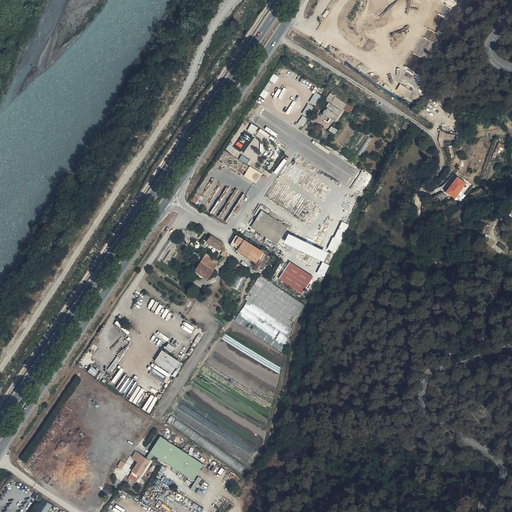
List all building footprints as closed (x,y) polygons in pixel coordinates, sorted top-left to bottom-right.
[(397,90),(409,97),(413,90),(401,83),(397,90)] [(310,101),(317,105),(323,95),(316,91),(310,101)] [(353,108),(332,95),(328,99),(333,102),(325,113),(335,121),(344,109),(350,113),(353,108)] [(303,113),(309,116),(315,107),(309,103),(303,113)] [(304,115),(299,123),(303,126),(308,119),(304,115)] [(440,131),(440,138),(455,140),(456,133),(440,131)] [(251,165),(244,175),(257,183),(263,173),(251,165)] [(460,191),(466,183),(458,178),(447,192),(455,197),(460,191)] [(470,186),(466,183),(460,191),(464,194),(470,186)] [(278,245),(289,228),(262,211),(252,228),(278,245)] [(341,220),(330,250),(337,253),(349,223),(341,220)] [(200,233),(187,224),(184,229),(197,238),(200,233)] [(325,261),(329,252),(289,234),(285,243),(325,261)] [(159,257),(171,238),(167,236),(155,254),(159,257)] [(212,247),(216,240),(211,236),(206,243),(212,247)] [(266,255),(240,238),(234,247),(241,251),(240,252),(260,265),(266,255)] [(225,245),(216,240),(212,247),(220,252),(222,250),(225,245)] [(198,251),(201,246),(196,243),(193,248),(198,251)] [(205,256),(213,262),(216,258),(208,253),(205,256)] [(263,268),(270,257),(267,255),(260,266),(263,268)] [(325,276),(330,265),(323,261),(318,273),(325,276)] [(304,294),(315,277),(291,262),(280,280),(304,294)] [(213,273),(200,265),(195,272),(208,281),(213,273)] [(237,274),(232,287),(241,290),(246,278),(237,274)] [(247,304),(290,331),(295,323),(294,322),(305,306),(260,277),(250,293),(253,295),(247,304)] [(176,375),(184,363),(162,349),(155,361),(176,375)] [(95,376),(99,371),(92,366),(89,371),(95,376)] [(169,422),(242,473),(247,466),(174,416),(169,422)] [(161,436),(151,452),(155,455),(193,481),(203,465),(161,436)] [(138,479),(151,461),(137,451),(132,457),(139,462),(130,474),(138,479)] [(155,455),(151,452),(147,458),(151,461),(155,455)] [(138,479),(130,474),(128,477),(136,482),(138,479)] [(48,511),(53,504),(43,498),(38,506),(35,505),(30,511),(48,511)]
